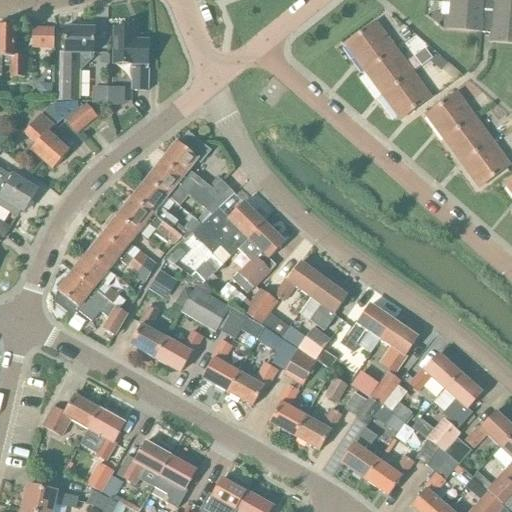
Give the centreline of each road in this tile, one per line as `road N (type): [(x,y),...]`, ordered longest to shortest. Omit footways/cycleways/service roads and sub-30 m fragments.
road 1 (residential): [(511,389),(445,328),(338,255),(259,182),(198,92)]
road 2 (residential): [(339,499),(21,327)]
road 3 (residential): [(511,269),(261,51)]
road 4 (residential): [(21,327),(67,208),(104,167),(198,92)]
